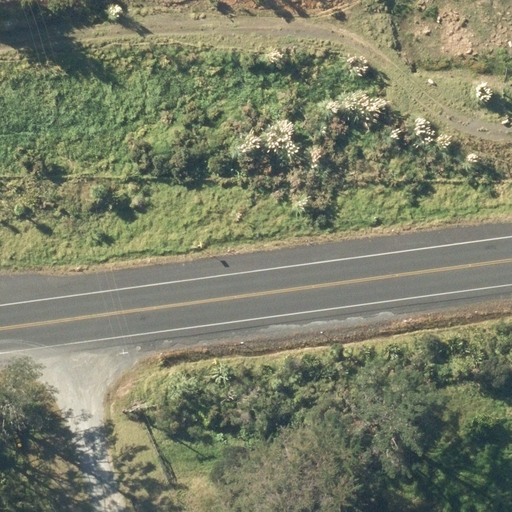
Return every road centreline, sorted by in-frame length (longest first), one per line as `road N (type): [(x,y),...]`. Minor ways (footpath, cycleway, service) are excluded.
road 1 (track): [(511,130),(450,130),(364,60),(306,31),(224,27),(0,46)]
road 2 (primary): [(0,339),(511,274)]
